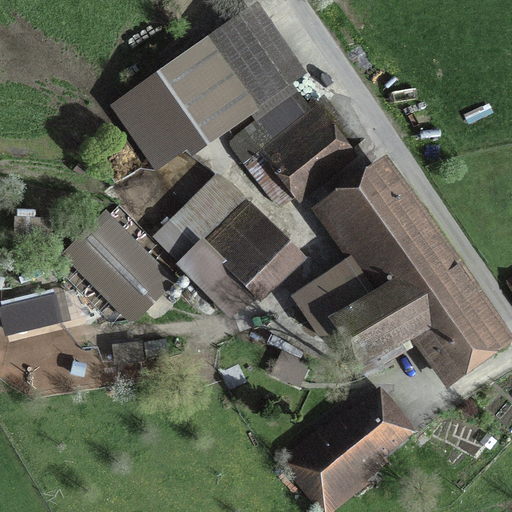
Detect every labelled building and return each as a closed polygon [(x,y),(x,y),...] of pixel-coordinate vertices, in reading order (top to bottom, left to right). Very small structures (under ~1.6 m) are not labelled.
[(191,157),(303,86),(255,11),(143,82),(191,157)] [(348,152),(314,109),(311,111),(298,95),(233,148),(274,200),(282,205),(348,152)] [(390,288),(338,325),(335,321),(312,324),(321,337),(347,338),(367,367),(419,329),(452,374),(501,339),(379,169),(329,204),(390,288)] [(287,246),(219,177),(158,237),(226,306),(287,246)] [(41,211),(15,211),(15,237),(41,237),(41,211)] [(136,312),(163,286),(101,223),(75,249),(136,312)] [(52,292),(1,304),(6,330),(59,318),(52,292)] [(403,429),(381,402),(356,423),(353,419),(329,439),(320,428),(279,461),(320,511),(330,511),(365,484),(357,473),(371,462),(368,458),(403,429)]
